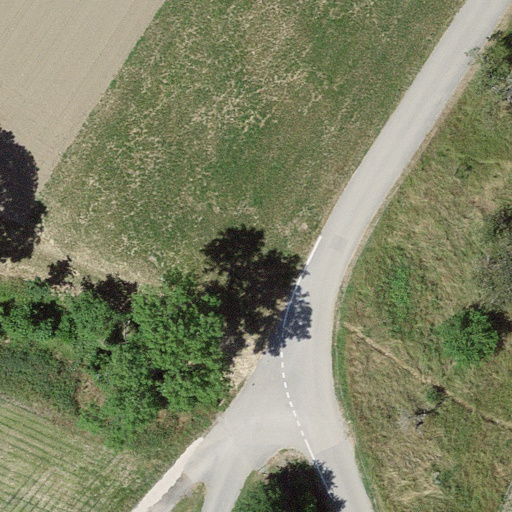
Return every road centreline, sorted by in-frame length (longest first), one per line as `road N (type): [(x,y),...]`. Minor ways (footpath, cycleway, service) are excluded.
road 1 (track): [(506,0),(320,284),(332,463),(354,511)]
road 2 (track): [(320,284),(241,423),(158,511)]
